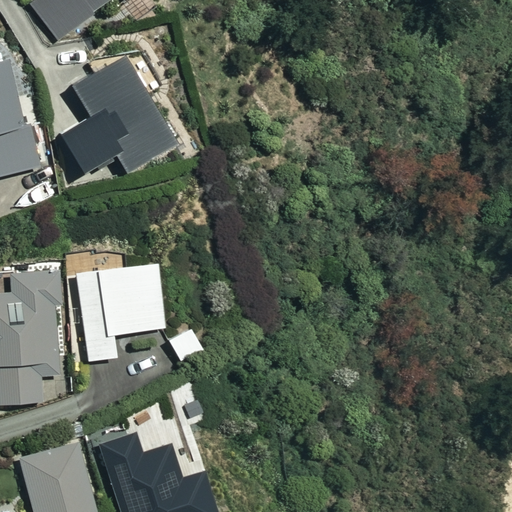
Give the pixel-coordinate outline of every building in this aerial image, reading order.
[(23,0),(22,1),(52,37),(96,0),(23,0)] [(0,175),(38,166),(29,127),(21,128),(0,39),(0,175)] [(49,129),(74,169),(107,149),(119,169),(167,140),(112,50),(63,81),(80,110),(49,129)] [(85,363),(116,359),(113,337),(159,330),(149,264),(72,276),(85,363)] [(0,405),(40,402),(38,378),(56,377),(51,312),(60,311),(57,270),(8,273),(9,294),(0,295),(0,405)] [(184,329),(163,341),(176,364),(197,352),(184,329)] [(167,447),(139,456),(133,437),(97,449),(117,511),(213,511),(200,471),(178,478),(167,447)] [(96,511),(76,441),(14,458),(29,511),(96,511)]
